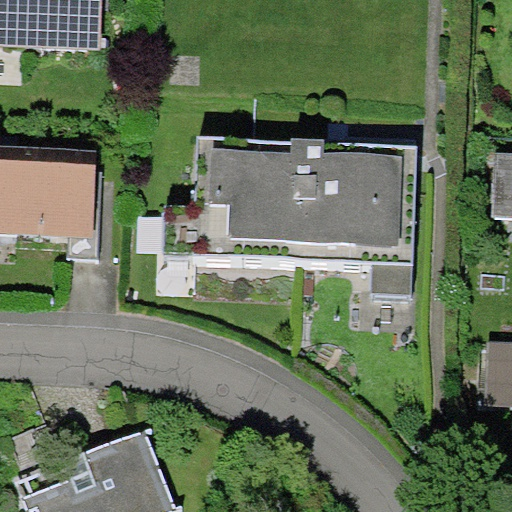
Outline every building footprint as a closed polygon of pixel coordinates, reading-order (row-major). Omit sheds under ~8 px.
[(114,0),(0,0),(0,58),(112,64),(114,0)] [(169,220),(167,266),(373,277),(372,306),(427,309),(434,160),(198,149),(194,222),(169,220)] [(109,161),(0,155),(0,259),(103,266),(109,161)] [(511,169),(504,169),(503,231),(511,230),(511,169)] [(511,355),(493,354),(490,412),(511,413),(511,355)] [(54,511),(180,511),(155,443),(95,462),(76,489),(54,500),(54,511)]
